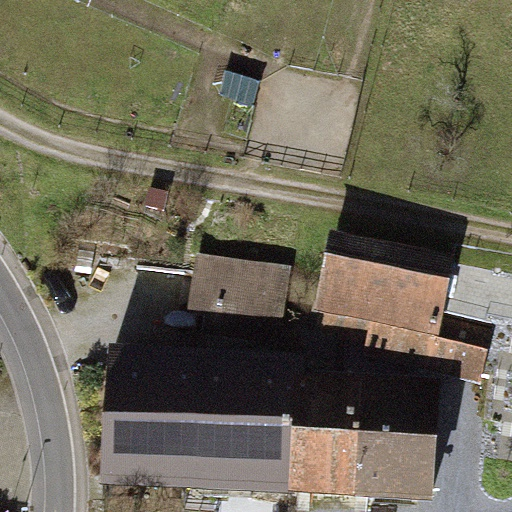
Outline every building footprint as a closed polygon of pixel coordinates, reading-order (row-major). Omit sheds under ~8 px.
[(295,272),(195,258),(185,327),(285,341),(295,272)] [(466,296),(327,266),(309,346),(489,385),(500,336),(459,327),(466,296)] [(308,368),(109,361),(102,487),(306,498),(308,385),(308,368)] [(369,511),(371,389),(308,385),(306,498),(306,510),(355,511),(369,511)] [(438,511),(445,391),(371,389),(369,511),(438,511)]
